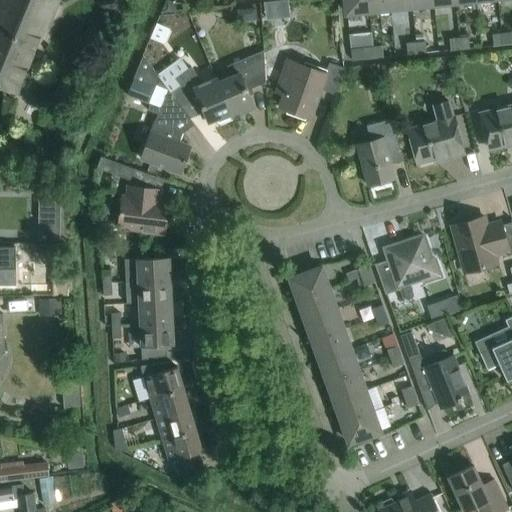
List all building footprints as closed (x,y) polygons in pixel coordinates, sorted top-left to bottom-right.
[(0,84),(15,91),(42,25),(45,27),(56,0),(1,0),(0,4),(0,84)] [(127,0),(102,0),(100,6),(120,15),(127,0)] [(288,0),(278,0),(264,2),(266,18),(290,16),(288,0)] [(368,11),(366,0),(345,0),(346,13),(368,11)] [(390,9),(388,0),(366,0),(368,11),(390,9)] [(411,7),(410,0),(388,0),(390,9),(411,7)] [(373,38),(385,36),(383,22),(371,24),(373,38)] [(511,43),(511,32),(501,33),(502,44),(511,43)] [(502,44),(501,33),(491,34),(492,45),(502,44)] [(468,37),(458,38),(459,49),(469,48),(468,37)] [(459,49),(458,38),(448,39),(450,50),(459,49)] [(425,41),(415,42),(417,53),(426,52),(425,41)] [(417,53),(415,42),(406,43),(407,54),(417,53)] [(382,45),(372,46),(374,58),(383,57),(382,45)] [(374,58),(372,46),(363,47),(364,59),(374,58)] [(265,82),(263,50),(226,66),(230,76),(218,81),(216,77),(216,78),(232,117),(254,107),(247,90),(265,82)] [(325,74),(288,60),(277,91),(284,93),(280,106),(310,117),(320,89),(335,94),(344,68),(329,62),(325,74)] [(397,62),(380,64),(381,76),(386,75),(397,62)] [(232,117),(216,78),(203,83),(191,66),(175,78),(180,85),(170,92),(175,98),(189,118),(204,112),(208,122),(217,119),(218,122),(232,117)] [(189,118),(175,98),(163,107),(160,106),(140,158),(180,173),(190,146),(179,142),(182,133),(194,124),(189,118)] [(463,151),(454,116),(453,116),(449,101),(433,105),(437,121),(407,129),(417,164),(463,151)] [(511,104),(479,112),(488,148),(511,142),(511,143),(511,104)] [(370,140),(356,144),(367,186),(394,178),(387,151),(400,148),(392,118),(366,125),(370,140)] [(122,195),(118,228),(164,234),(168,201),(159,200),(161,189),(128,185),(126,196),(122,195)] [(60,240),(61,201),(40,200),(40,240),(60,240)] [(497,263),(496,259),(511,254),(511,222),(501,225),(500,222),(486,225),(484,217),(451,226),(464,272),(497,263)] [(387,260),(374,264),(385,294),(399,289),(398,287),(422,279),(423,282),(441,276),(435,258),(431,259),(423,235),(384,248),(387,260)] [(0,269),(15,269),(16,269),(16,247),(0,246),(0,269)] [(169,257),(136,258),(124,259),(125,281),(170,279),(169,257)] [(43,294),(63,295),(63,264),(43,264),(43,294)] [(357,268),(360,277),(371,273),(368,264),(357,268)] [(298,299),(328,288),(321,267),(290,278),(298,299)] [(102,269),(102,282),(111,282),(111,269),(102,269)] [(374,282),(371,273),(360,277),(364,286),(374,282)] [(171,300),(170,279),(125,281),(127,303),(139,302),(171,300)] [(102,282),(103,295),(112,294),(111,282),(102,282)] [(335,308),(328,288),(298,299),(305,319),(335,308)] [(172,322),(171,300),(139,302),(140,324),(172,322)] [(372,308),(375,318),(386,314),(382,304),(372,308)] [(343,329),(335,308),(305,319),(312,340),(343,329)] [(111,325),(115,325),(120,325),(120,312),(111,313),(111,325)] [(389,323),(386,314),(375,318),(378,327),(389,323)] [(511,316),(505,320),(511,335),(511,338),(479,353),(487,369),(499,364),(506,380),(511,377),(511,316)] [(442,345),(435,319),(413,324),(420,351),(442,345)] [(174,345),(172,322),(140,324),(142,359),(167,355),(166,345),(174,345)] [(120,325),(115,325),(111,325),(112,338),(121,337),(120,325)] [(350,349),(343,329),(312,340),(320,360),(350,349)] [(453,355),(424,366),(411,331),(400,335),(420,390),(431,385),(440,408),(469,396),(462,377),(453,355)] [(386,349),(390,358),(400,355),(397,346),(386,349)] [(358,370),(350,349),(320,360),(327,381),(358,370)] [(404,363),(400,355),(390,358),(393,367),(404,363)] [(150,398),(183,388),(177,367),(166,370),(164,362),(140,365),(150,398)] [(365,390),(358,370),(327,381),(334,401),(365,390)] [(384,378),(385,390),(410,386),(408,375),(384,378)] [(78,382),(62,383),(62,391),(79,389),(78,382)] [(401,390),(404,399),(415,395),(412,386),(401,390)] [(190,409),(183,388),(150,398),(156,419),(190,409)] [(342,422),(372,411),(365,390),(334,401),(342,422)] [(418,404),(415,395),(404,399),(407,408),(418,404)] [(196,429),(190,409),(156,419),(162,439),(196,429)] [(380,431),(372,411),(342,422),(349,442),(380,431)] [(115,448),(120,452),(128,450),(122,427),(113,430),(115,448)] [(202,451),(196,429),(162,439),(169,461),(173,459),(176,471),(189,467),(202,463),(198,452),(202,451)] [(511,446),(511,447),(511,449),(511,459),(502,464),(511,486),(511,446)] [(479,511),(500,511),(507,509),(494,479),(493,480),(496,486),(485,491),(473,465),(448,477),(463,511),(477,506),(479,511)] [(0,467),(0,482),(25,480),(23,467),(1,469),(1,468),(0,467)] [(189,467),(176,471),(178,479),(187,476),(191,475),(189,467)] [(57,502),(54,476),(40,478),(44,503),(57,502)] [(0,486),(0,509),(19,506),(19,511),(45,511),(45,508),(35,510),(33,492),(17,495),(15,485),(0,486)] [(437,511),(430,495),(415,501),(412,495),(379,510),(379,511),(437,511)] [(123,497),(111,504),(115,511),(126,511),(130,510),(123,497)]
